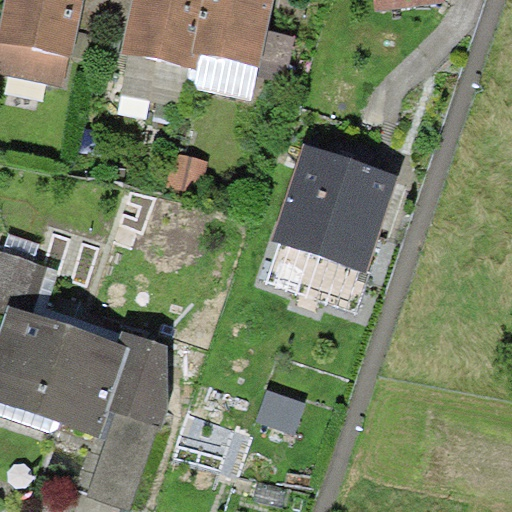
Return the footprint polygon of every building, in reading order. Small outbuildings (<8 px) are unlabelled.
[(5,0),(0,27),(0,42),(1,43),(0,46),(0,72),(63,85),(68,58),(71,58),(77,31),(83,0),(5,0)] [(83,0),(77,31),(123,41),(132,0),(83,0)] [(202,0),(132,0),(123,41),(121,52),(130,53),(188,66),(197,68),(200,54),(192,52),(202,0)] [(202,0),(192,52),(200,54),(259,66),(272,0),(202,0)] [(309,0),(276,0),(274,14),(305,20),(309,0)] [(375,0),(377,11),(445,2),(445,0),(375,0)] [(188,66),(130,53),(121,94),(179,106),(188,66)] [(251,101),(259,66),(200,54),(197,68),(193,88),(251,101)] [(357,162),(304,144),(272,238),(365,269),(397,175),(357,162)] [(0,310),(6,312),(8,305),(32,313),(48,266),(0,249),(0,310)] [(118,342),(32,313),(8,305),(6,312),(0,329),(0,416),(54,435),(58,422),(96,434),(100,436),(131,346),(118,342)] [(122,330),(118,342),(131,346),(100,436),(96,434),(76,491),(129,509),(157,425),(162,427),(170,405),(167,345),(122,330)] [(306,404),(267,389),(256,420),(295,435),(306,404)]
